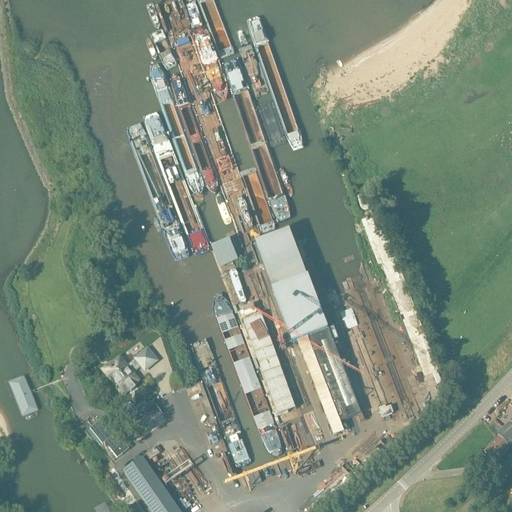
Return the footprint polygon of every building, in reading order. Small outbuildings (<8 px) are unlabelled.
[(300,342),(329,331),(290,230),(254,244),(292,345),(300,342)] [(262,316),(244,323),(278,417),(296,410),(262,316)] [(300,342),(320,394),(336,434),(348,430),(346,425),(348,424),(347,421),(361,415),(329,331),(300,342)] [(115,369),(107,375),(123,395),(129,390),(131,393),(136,389),(134,387),(139,382),(134,375),(142,368),(145,372),(156,362),(147,351),(127,367),(120,358),(112,365),(115,369)] [(24,378),(9,385),(23,418),(38,412),(24,378)] [(129,404),(119,412),(122,417),(132,410),(129,404)] [(382,419),(392,415),(390,409),(385,411),(385,410),(379,412),(382,419)] [(102,421),(93,429),(88,423),(81,428),(101,453),(105,453),(112,465),(118,460),(129,450),(117,435),(115,437),(102,421)] [(499,438),(510,449),(511,450),(511,427),(509,424),(497,436),(499,438)] [(510,449),(499,438),(484,452),(495,464),(510,449)] [(179,511),(143,460),(124,473),(150,511),(179,511)] [(511,493),(511,472),(509,470),(498,483),(511,493)]
